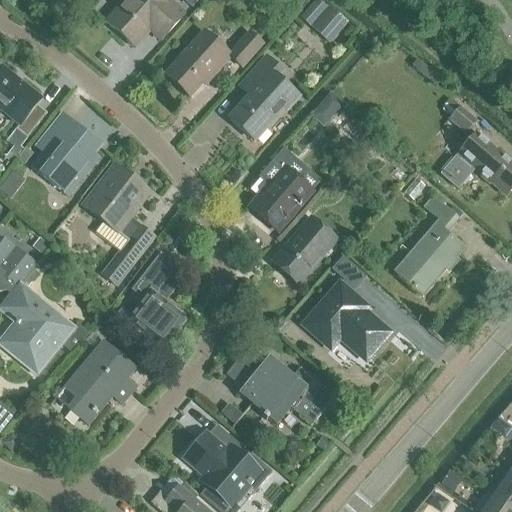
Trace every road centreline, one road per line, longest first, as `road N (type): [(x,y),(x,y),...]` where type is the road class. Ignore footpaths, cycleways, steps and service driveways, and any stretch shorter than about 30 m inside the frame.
road 1 (residential): [(84,499),(214,333),(223,280),(206,217),(177,167),(0,22)]
road 2 (unclassified): [(360,511),(511,334)]
